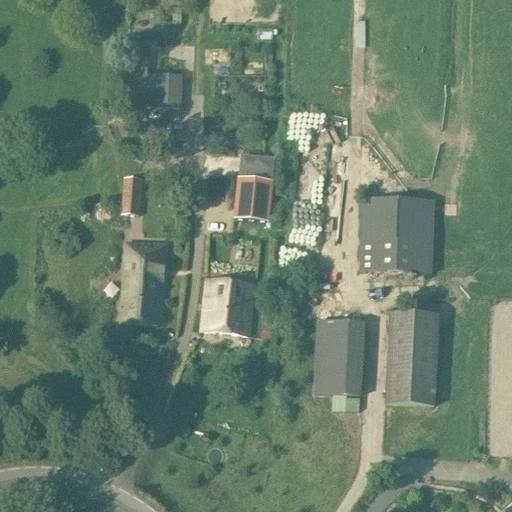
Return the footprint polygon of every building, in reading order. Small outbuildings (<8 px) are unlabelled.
[(181,78),(156,78),(155,111),(180,112),(181,78)] [(329,166),(329,142),(346,142),(347,120),(299,118),(298,165),(329,166)] [(125,181),(123,217),(138,219),(140,183),(125,181)] [(237,181),(233,221),(268,225),(272,185),(237,181)] [(430,204),(363,202),(361,274),(428,276),(430,204)] [(119,325),(159,328),(165,249),(124,246),(119,325)] [(254,288),(233,285),(206,282),(200,333),(248,339),(254,288)] [(442,409),(446,315),(394,313),(390,406),(442,409)] [(317,323),(313,397),(333,398),(360,400),(363,326),(364,326),(317,323)]
